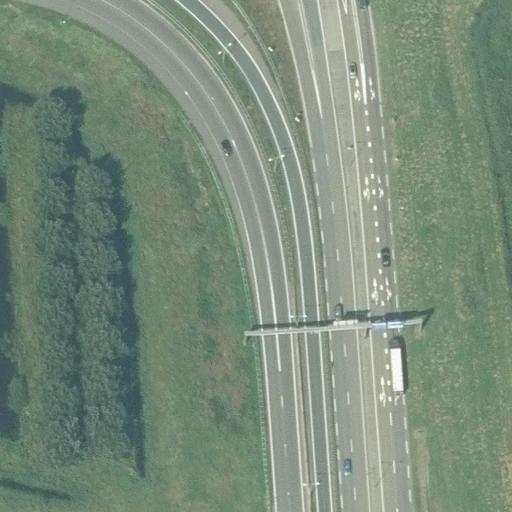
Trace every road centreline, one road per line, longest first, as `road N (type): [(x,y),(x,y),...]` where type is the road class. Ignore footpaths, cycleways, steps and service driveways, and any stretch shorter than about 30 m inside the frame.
road 1 (motorway): [(103,0),(145,25),(184,63),(210,97),(253,195),(271,289),(288,511)]
road 2 (motorway): [(322,511),(294,175),(252,71),(190,0)]
road 3 (secondary): [(395,511),(364,95)]
road 4 (secondary): [(318,104),(353,511)]
